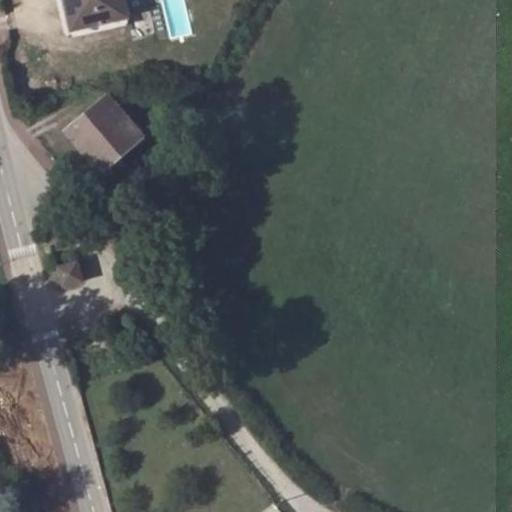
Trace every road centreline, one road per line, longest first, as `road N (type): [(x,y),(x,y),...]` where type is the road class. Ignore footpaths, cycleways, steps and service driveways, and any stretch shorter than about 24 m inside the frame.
road 1 (unclassified): [(305,511),(259,466),(152,320),(7,184)]
road 2 (tertiary): [(90,511),(7,184)]
